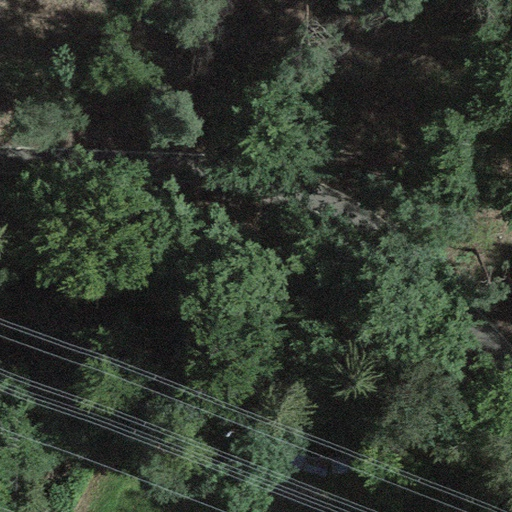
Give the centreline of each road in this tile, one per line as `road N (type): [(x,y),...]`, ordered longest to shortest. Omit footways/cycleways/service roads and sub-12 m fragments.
road 1 (track): [(0,164),(228,169),(300,181),(384,236),(511,362)]
road 2 (track): [(262,175),(197,86),(107,0)]
